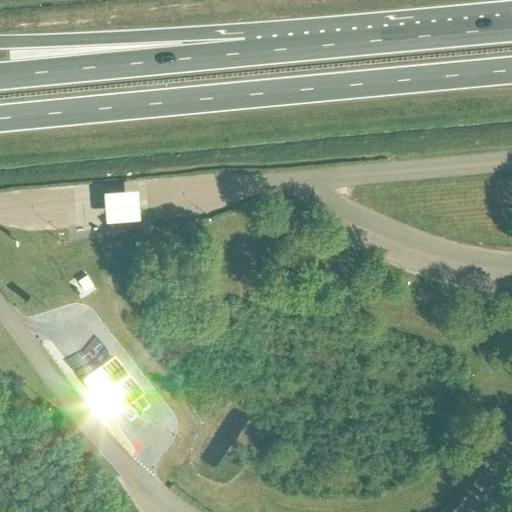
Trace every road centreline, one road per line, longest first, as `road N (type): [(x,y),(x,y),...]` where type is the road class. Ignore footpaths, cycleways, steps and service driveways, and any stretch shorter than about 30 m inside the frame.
road 1 (trunk): [(0,120),(511,70)]
road 2 (trunk): [(511,28),(190,56)]
road 3 (trunk): [(190,56),(0,76)]
road 4 (trunk): [(190,56),(0,54)]
